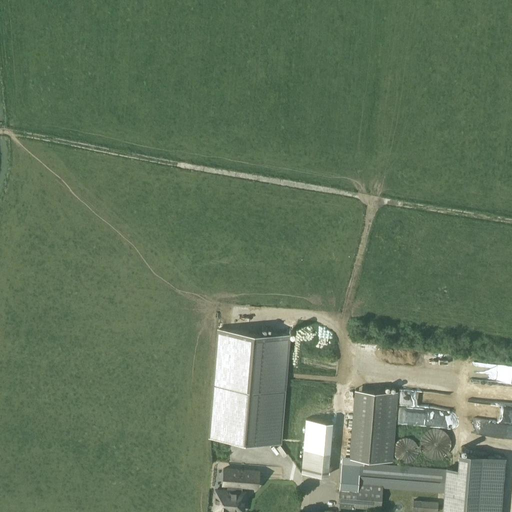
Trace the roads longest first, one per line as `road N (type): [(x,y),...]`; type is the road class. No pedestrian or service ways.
road 1 (track): [(340,332),(375,199),(0,131)]
road 2 (track): [(375,199),(511,221)]
